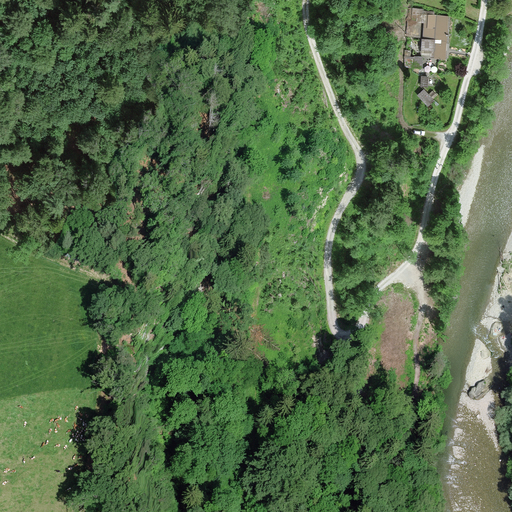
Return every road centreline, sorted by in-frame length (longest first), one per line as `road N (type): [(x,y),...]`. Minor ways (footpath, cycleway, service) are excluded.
road 1 (track): [(240,511),(253,440),(259,262),(248,182),(257,0)]
road 2 (unclassified): [(416,250),(484,0)]
road 3 (track): [(291,511),(355,381),(353,336)]
